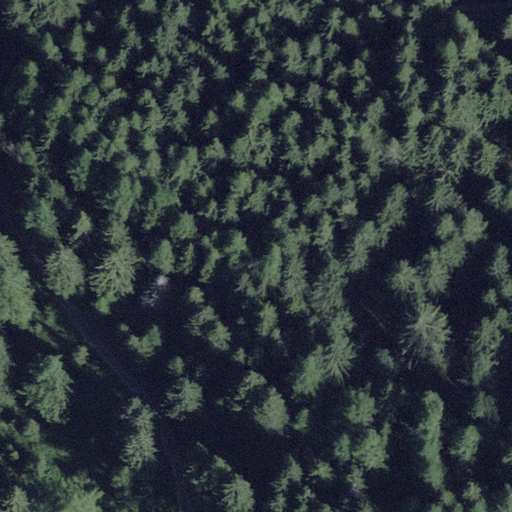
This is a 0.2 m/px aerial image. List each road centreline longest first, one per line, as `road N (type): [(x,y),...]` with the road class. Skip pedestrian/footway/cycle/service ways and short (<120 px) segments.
road 1 (track): [(182,511),(169,444),(40,269),(0,192)]
road 2 (track): [(271,0),(418,11),(511,8)]
